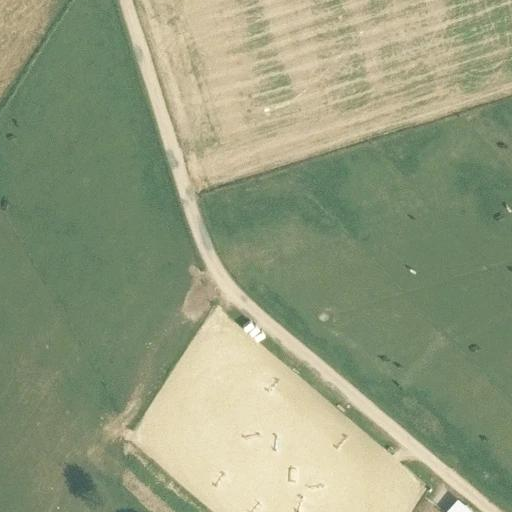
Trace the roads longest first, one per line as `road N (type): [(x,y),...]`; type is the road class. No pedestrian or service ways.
road 1 (track): [(488,511),(216,278)]
road 2 (track): [(216,278),(126,0)]
